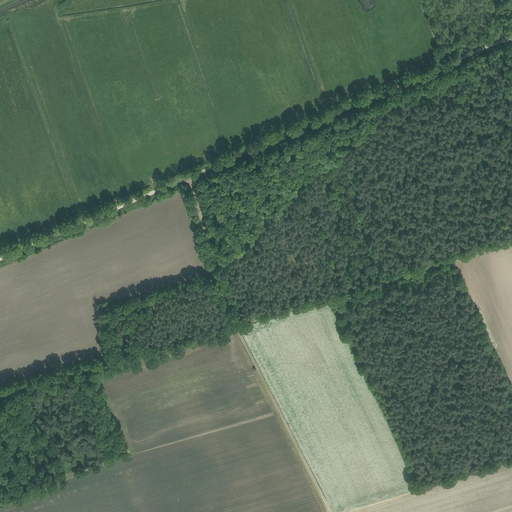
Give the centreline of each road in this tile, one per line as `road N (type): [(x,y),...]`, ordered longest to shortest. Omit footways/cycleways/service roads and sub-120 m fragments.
road 1 (track): [(511,40),(189,178)]
road 2 (track): [(511,245),(237,328)]
road 3 (track): [(189,178),(0,260)]
road 4 (track): [(237,328),(330,511)]
road 5 (track): [(511,464),(355,511)]
road 6 (track): [(189,178),(237,328)]
